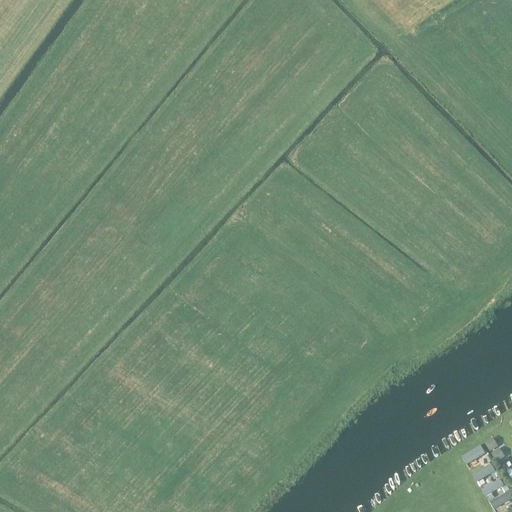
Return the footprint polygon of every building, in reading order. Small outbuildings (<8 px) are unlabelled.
[(490,448),(496,445),(493,439),(487,442),(490,448)] [(474,453),(464,460),(470,469),(480,462),(474,453)] [(471,473),(475,481),(486,476),(481,467),(471,473)] [(481,485),(482,494),(500,491),(498,481),(481,485)] [(504,502),(499,493),(487,500),(492,509),(504,502)]
